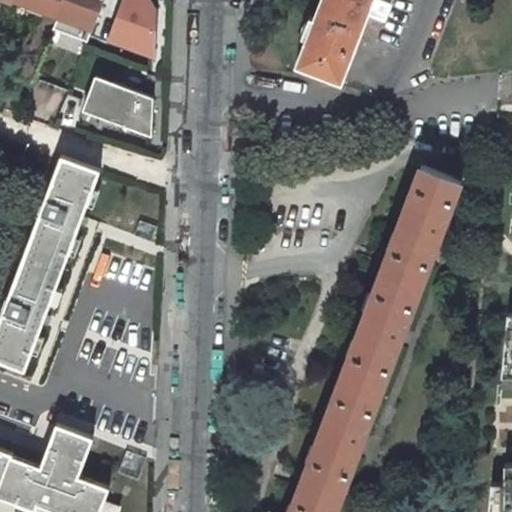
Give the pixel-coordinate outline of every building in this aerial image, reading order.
[(17,0),(57,15),(62,0),(17,0)] [(92,28),(102,0),(62,0),(57,15),(52,28),(87,41),(92,28)] [(150,0),(124,0),(109,39),(153,55),(155,8),(150,0)] [(298,64),(341,81),(369,8),(386,15),(391,0),(390,0),(322,0),(316,18),(308,38),(298,64)] [(302,36),(308,38),(316,18),(310,16),(302,36)] [(83,110),(151,136),(153,98),(96,76),(83,110)] [(247,154),(270,155),(272,132),(248,131),(247,154)] [(0,317),(0,359),(24,369),(100,169),(62,154),(31,237),(0,317)] [(335,511),(357,454),(355,453),(363,430),(366,431),(397,349),(395,348),(403,325),(406,326),(437,243),(434,242),(443,219),(446,220),(462,178),(422,163),(414,185),(417,186),(410,205),(407,203),(396,231),(400,232),(393,250),(389,249),(374,291),(377,292),(370,310),(367,309),(356,336),(360,337),(353,355),(350,354),(334,396),(337,397),(331,415),(327,414),(317,441),(320,442),(313,461),(310,459),(294,501),(298,502),(293,511),(335,511)] [(407,203),(410,205),(417,186),(414,185),(411,184),(404,202),(407,203)] [(389,249),(393,250),(400,232),(396,231),(394,230),(387,248),(389,249)] [(367,309),(370,310),(377,292),(374,291),(371,290),(364,308),(367,309)] [(511,313),(508,314),(502,377),(511,376),(511,313)] [(350,354),(353,355),(360,337),(356,336),(354,335),(347,353),(350,354)] [(327,414),(331,415),(337,397),(334,396),(331,395),(325,413),(327,414)] [(0,494),(36,508),(38,502),(64,511),(99,511),(104,500),(109,486),(78,474),(93,436),(57,422),(41,465),(12,454),(12,452),(0,447),(0,494)] [(310,459),(313,461),(320,442),(317,441),(314,440),(307,458),(310,459)] [(490,482),(487,511),(511,511),(511,463),(504,464),(504,482),(490,482)] [(117,511),(120,506),(104,500),(99,511),(117,511)] [(293,511),(298,502),(294,501),(292,500),(286,511),(293,511)]
